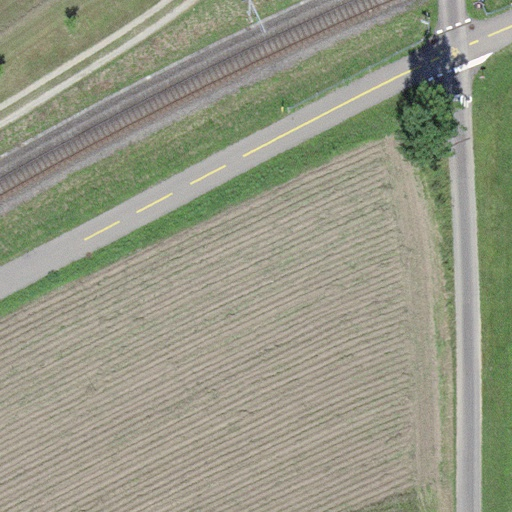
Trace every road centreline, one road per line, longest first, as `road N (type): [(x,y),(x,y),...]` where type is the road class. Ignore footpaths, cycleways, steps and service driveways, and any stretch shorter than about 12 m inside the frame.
road 1 (track): [(0,288),(276,140),(511,30)]
road 2 (track): [(455,0),(474,511)]
road 3 (track): [(182,0),(0,120)]
